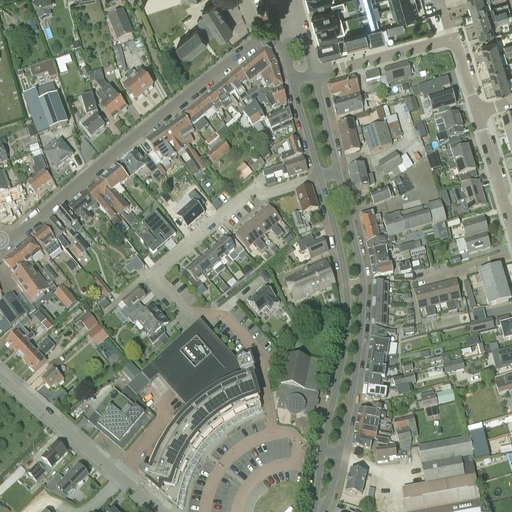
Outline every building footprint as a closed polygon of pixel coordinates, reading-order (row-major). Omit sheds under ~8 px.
[(42,0),(33,0),(41,20),(48,17),(42,0)] [(388,0),(391,9),(415,2),(414,0),(388,0)] [(477,0),(468,3),(472,14),(486,10),(484,4),(496,0),(477,0)] [(333,11),(311,17),(315,29),(341,21),(338,10),(345,8),(343,2),(331,5),(333,11)] [(415,2),(391,9),(394,20),(418,13),(415,2)] [(215,3),(202,11),(205,16),(216,33),(220,40),(233,32),(231,29),(223,16),(220,11),(215,3)] [(190,18),(187,7),(175,10),(179,22),(190,18)] [(476,26),(490,22),(486,10),(472,14),(476,26)] [(118,41),(132,35),(122,11),(108,17),(118,41)] [(507,17),(496,20),(490,22),(476,26),(479,38),(493,34),(491,27),(497,25),(511,20),(511,18),(511,15),(507,17)] [(197,30),(176,47),(187,59),(207,42),(206,41),(216,33),(205,16),(197,21),(204,32),(201,34),(197,30)] [(341,21),(315,29),(318,40),(319,40),(344,33),(341,21)] [(34,22),(29,24),(33,34),(38,32),(34,22)] [(317,47),(316,47),(320,59),(321,59),(342,53),(341,51),(347,50),(347,51),(368,45),(369,47),(385,43),(381,29),(382,29),(382,28),(381,28),(340,39),(341,40),(317,47)] [(485,56),(499,52),(496,41),(481,46),(485,56)] [(239,71),(249,86),(260,78),(276,67),(277,67),(270,53),(271,52),(263,50),(263,52),(251,61),(239,71)] [(119,72),(125,70),(120,51),(114,52),(119,72)] [(488,68),(502,64),(499,52),(485,56),(488,68)] [(492,80),(506,76),(502,64),(488,68),(492,80)] [(387,86),(411,80),(407,65),(384,71),(387,86)] [(282,89),(276,67),(260,78),(265,84),(267,88),(265,90),(268,96),(272,93),(282,89)] [(100,71),(89,74),(91,84),(95,83),(102,81),(103,80),(100,71)] [(239,71),(233,77),(241,89),(242,88),(245,85),(249,89),(250,88),(251,87),(249,86),(239,71)] [(129,83),(123,87),(136,102),(153,88),(145,79),(147,77),(143,73),(142,74),(140,73),(135,77),(132,72),(125,78),(129,83)] [(378,73),(371,74),(373,81),(380,79),(378,73)] [(371,74),(364,76),(366,83),(373,81),(371,74)] [(496,93),(510,89),(506,76),(492,80),(496,93)] [(255,104),(254,104),(257,102),(257,103),(263,99),(260,94),(259,93),(255,95),(249,99),(242,88),(241,89),(233,77),(226,82),(234,95),(235,94),(242,103),(246,100),(249,104),(252,101),(254,105),(255,104)] [(447,78),(418,87),(420,96),(450,87),(447,78)] [(343,103),(360,98),(355,79),(327,86),(331,99),(341,96),(343,103)] [(230,97),(234,95),(226,82),(219,88),(232,106),(234,109),(237,106),(230,97)] [(101,95),(108,88),(104,83),(99,88),(101,90),(95,95),(103,105),(99,109),(102,112),(111,123),(119,116),(115,112),(101,95)] [(50,131),(66,125),(52,85),(35,91),(50,131)] [(108,88),(101,95),(115,112),(119,116),(123,112),(127,110),(108,88)] [(219,88),(212,94),(223,109),(225,111),(232,106),(219,88)] [(268,96),(265,98),(267,101),(272,109),(275,107),(276,107),(286,104),(282,89),(272,93),(268,96)] [(35,91),(23,96),(37,136),(50,131),(35,91)] [(438,91),(422,96),(424,102),(427,101),(431,114),(438,112),(438,114),(447,111),(447,109),(455,107),(451,93),(440,97),(438,91)] [(219,112),(223,109),(212,94),(205,99),(214,112),(222,122),(225,120),(219,112)] [(86,119),(78,125),(91,140),(104,129),(95,118),(98,118),(91,96),(80,99),(86,119)] [(343,103),(332,106),(336,120),(363,113),(360,103),(367,101),(365,97),(360,98),(343,103)] [(204,119),(214,112),(205,99),(196,107),(199,112),(204,119)] [(414,101),(406,104),(409,114),(418,111),(414,101)] [(247,111),(243,115),(247,119),(252,128),(265,119),(255,104),(254,105),(251,107),(247,111)] [(204,119),(199,112),(196,107),(185,116),(193,128),(198,124),(199,126),(204,123),(202,120),(204,119)] [(385,120),(390,118),(387,107),(382,109),(385,120)] [(382,109),(376,111),(381,127),(384,126),(382,121),(385,120),(382,109)] [(289,111),(266,121),(271,132),(273,134),(275,133),(290,127),(289,123),(292,122),(289,111)] [(504,134),(511,131),(511,112),(505,115),(507,120),(501,122),(504,134)] [(446,133),(437,136),(439,144),(440,147),(449,141),(448,139),(460,136),(458,130),(462,129),(458,115),(442,120),(446,133)] [(185,148),(188,146),(193,143),(189,137),(194,134),(183,117),(170,126),(185,148)] [(341,141),(362,137),(360,129),(354,131),(352,123),(337,127),(341,141)] [(385,125),(362,133),(369,156),(382,152),(392,147),(390,142),(401,138),(398,128),(387,132),(385,125)] [(32,126),(25,128),(28,135),(35,133),(32,126)] [(188,146),(185,148),(170,126),(161,132),(177,156),(184,151),(187,156),(188,157),(191,162),(199,174),(206,170),(194,152),(192,153),(188,146)] [(224,127),(216,134),(220,139),(228,132),(224,127)] [(168,162),(177,156),(161,132),(145,142),(160,165),(167,160),(168,162)] [(265,132),(257,136),(263,146),(266,151),(274,147),(271,141),(265,132)] [(212,145),(219,139),(215,135),(209,140),(205,144),(208,148),(212,145)] [(341,141),(344,156),(359,152),(357,145),(363,144),(362,137),(341,141)] [(210,154),(207,158),(214,166),(230,152),(219,140),(208,150),(210,154)] [(286,157),(280,159),(282,165),(302,157),(297,141),(287,143),(288,145),(283,148),(286,157)] [(60,143),(45,155),(57,169),(70,157),(70,155),(60,143)] [(454,166),(471,161),(468,149),(463,150),(461,144),(448,147),(454,166)] [(266,151),(257,159),(261,163),(270,155),(266,151)] [(136,154),(123,165),(133,177),(144,168),(151,176),(157,172),(161,177),(165,175),(151,155),(147,158),(148,158),(143,162),(136,154)] [(402,165),(395,154),(378,165),(385,176),(402,165)] [(435,155),(428,157),(433,171),(440,169),(435,155)] [(33,160),(36,167),(32,169),(36,176),(46,169),(41,157),(33,160)] [(255,174),(264,166),(261,163),(257,159),(248,167),(255,174)] [(271,170),(262,173),(264,178),(269,177),(273,176),(282,173),(283,177),(288,176),(289,179),(307,173),(302,160),(271,170)] [(471,161),(454,166),(449,168),(450,172),(455,170),(460,185),(472,181),(470,174),(475,173),(471,161)] [(199,174),(191,162),(184,166),(192,179),(199,174)] [(133,177),(123,165),(117,169),(116,167),(109,174),(119,187),(120,188),(133,177)] [(240,185),(252,174),(244,166),(233,176),(240,185)] [(350,182),(366,178),(363,166),(348,170),(350,182)] [(0,172),(0,195),(11,192),(3,172),(0,172)] [(109,174),(93,187),(118,216),(118,218),(128,209),(114,192),(119,187),(109,174)] [(39,177),(27,184),(33,193),(44,185),(39,177)] [(366,178),(350,182),(353,194),(369,190),(368,189),(370,189),(374,186),(372,177),(366,178)] [(461,189),(452,192),(456,204),(464,202),(467,212),(485,207),(478,183),(461,188),(461,189)] [(98,205),(102,210),(111,222),(118,216),(93,187),(86,193),(96,206),(98,205)] [(302,215),(318,210),(311,188),(295,193),(302,215)] [(11,192),(0,195),(0,219),(7,217),(4,206),(18,202),(14,190),(11,192)] [(388,196),(386,191),(370,197),(374,207),(394,199),(392,194),(388,196)] [(193,202),(176,217),(187,230),(205,214),(201,209),(205,205),(194,192),(189,197),(193,202)] [(440,202),(448,199),(446,192),(438,194),(440,202)] [(98,210),(97,209),(96,206),(86,193),(67,209),(77,221),(80,219),(86,226),(92,221),(86,213),(90,210),(91,210),(92,209),(93,208),(96,212),(98,210)] [(387,239),(394,237),(429,227),(446,222),(440,204),(426,208),(383,220),(386,230),(385,230),(387,239)] [(260,214),(280,237),(283,235),(275,226),(281,221),(269,207),(260,214)] [(65,210),(57,218),(67,229),(65,230),(78,245),(82,242),(77,236),(77,237),(74,234),(81,229),(78,225),(65,210)] [(140,242),(152,255),(176,235),(164,222),(156,213),(142,225),(149,234),(140,242)] [(296,229),(302,227),(298,213),(292,215),(296,229)] [(277,239),(280,237),(260,214),(252,221),(265,235),(270,231),(277,239)] [(361,227),(375,224),(381,222),(379,217),(373,219),(372,215),(359,219),(361,227)] [(485,235),(487,234),(483,219),(461,226),(466,240),(485,235)] [(53,220),(46,226),(60,244),(59,244),(61,246),(65,251),(69,248),(60,237),(65,234),(53,220)] [(448,229),(460,226),(459,220),(447,223),(448,229)] [(259,240),(265,235),(252,221),(244,227),(264,250),(266,248),(259,240)] [(364,236),(383,231),(383,230),(382,227),(376,228),(375,224),(361,227),(364,236)] [(444,224),(436,226),(438,234),(446,232),(444,224)] [(298,236),(310,232),(308,226),(296,229),(298,236)] [(261,253),(264,250),(244,227),(235,235),(248,250),(254,245),(261,253)] [(58,245),(56,242),(44,228),(32,238),(46,256),(49,259),(61,250),(57,246),(58,245)] [(380,241),(387,239),(385,230),(383,230),(383,231),(364,236),(366,245),(380,241)] [(466,240),(456,243),(460,254),(467,252),(468,256),(489,249),(485,235),(466,240)] [(216,244),(228,258),(233,264),(233,263),(239,258),(238,257),(244,251),(235,241),(232,238),(228,242),(225,237),(216,244)] [(368,253),(386,249),(391,249),(391,248),(392,248),(391,245),(395,244),(394,237),(387,239),(380,241),(366,245),(368,253)] [(30,240),(21,247),(31,261),(39,255),(41,254),(40,254),(41,253),(30,240)] [(309,240),(297,245),(301,254),(303,254),(303,253),(307,251),(311,260),(328,253),(322,240),(311,245),(309,240)] [(233,264),(228,258),(216,244),(209,251),(220,264),(225,260),(230,266),(233,264)] [(402,254),(403,254),(408,252),(408,253),(409,252),(414,251),(412,244),(400,247),(402,254)] [(78,261),(85,255),(78,246),(70,253),(78,261)] [(21,247),(15,252),(26,266),(29,270),(30,269),(33,267),(32,265),(30,265),(29,263),(31,261),(21,247)] [(293,253),(289,248),(285,251),(288,258),(293,253)] [(418,250),(414,251),(409,252),(411,259),(426,255),(424,248),(421,249),(418,250)] [(386,249),(368,253),(370,261),(387,258),(386,253),(392,252),(391,249),(386,249)] [(220,264),(209,251),(201,257),(212,271),(217,277),(225,270),(220,264)] [(3,262),(14,276),(26,266),(15,252),(3,262)] [(217,277),(212,271),(201,257),(193,264),(205,277),(209,273),(215,279),(217,277)] [(388,257),(387,258),(370,261),(372,270),(386,267),(390,266),(388,257)] [(74,272),(78,268),(72,260),(67,264),(74,272)] [(303,272),(284,282),(294,303),(313,295),(335,286),(325,262),(303,272)] [(132,264),(125,269),(130,276),(134,272),(137,270),(132,264)] [(199,282),(205,277),(193,264),(185,271),(191,278),(188,281),(197,292),(202,287),(199,282)] [(393,265),(390,266),(386,267),(372,270),(373,279),(392,275),(391,269),(394,268),(393,265)] [(400,275),(411,272),(409,265),(398,268),(400,275)] [(31,306),(49,289),(33,267),(32,268),(30,269),(29,270),(26,266),(14,276),(11,278),(18,287),(31,306)] [(47,267),(42,271),(53,284),(58,279),(47,267)] [(482,281),(500,275),(497,268),(480,273),(482,281)] [(261,276),(266,282),(270,279),(265,273),(261,276)] [(257,276),(255,274),(248,279),(249,282),(257,276)] [(485,290),(503,285),(500,275),(482,281),(485,290)] [(246,280),(238,286),(240,289),(249,282),(246,280)] [(50,281),(47,283),(53,292),(56,289),(50,281)] [(445,285),(452,313),(456,312),(454,303),(460,301),(456,282),(445,285)] [(386,295),(387,284),(373,284),(372,294),(386,295)] [(448,314),(452,313),(445,285),(434,287),(439,306),(445,305),(448,314)] [(487,298),(505,292),(503,285),(485,290),(487,298)] [(240,289),(238,286),(230,292),(233,295),(240,289)] [(105,287),(100,291),(106,299),(111,295),(105,287)] [(433,308),(439,306),(434,287),(424,290),(431,318),(435,317),(433,308)] [(77,304),(64,288),(54,296),(68,312),(77,304)] [(126,322),(128,320),(137,313),(133,308),(145,298),(138,289),(121,303),(126,309),(119,314),(124,319),(126,322)] [(270,313),(279,306),(274,300),(275,300),(266,289),(249,304),(258,315),(266,308),(270,313)] [(427,319),(431,318),(424,290),(413,292),(418,311),(424,310),(427,319)] [(490,307),(508,302),(505,292),(487,298),(490,307)] [(102,311),(109,305),(100,294),(93,301),(102,311)] [(386,306),(386,295),(372,294),(372,306),(386,306)] [(26,316),(27,315),(13,295),(12,296),(7,299),(0,303),(0,313),(5,320),(11,328),(26,316)] [(84,308),(89,314),(92,312),(86,306),(84,308)] [(144,330),(162,315),(154,306),(146,313),(142,308),(137,313),(128,320),(133,325),(137,322),(144,330)] [(385,316),(386,306),(372,306),(372,316),(385,316)] [(299,323),(291,307),(287,309),(296,325),(299,323)] [(233,313),(242,325),(248,320),(240,308),(233,313)] [(39,312),(34,316),(41,324),(46,320),(39,312)] [(80,323),(88,332),(97,324),(87,313),(74,325),(76,327),(80,323)] [(169,323),(162,315),(144,330),(151,338),(148,340),(153,345),(158,341),(164,348),(171,343),(164,335),(165,335),(161,330),(169,323)] [(385,328),(385,316),(372,316),(371,328),(385,328)] [(496,321),(497,328),(500,327),(504,342),(511,339),(511,323),(511,324),(509,317),(496,321)] [(22,330),(30,323),(26,318),(17,326),(14,330),(17,334),(6,344),(13,351),(29,337),(22,330)] [(11,328),(5,320),(0,324),(0,330),(3,335),(11,328)] [(472,335),(476,334),(493,330),(491,320),(473,325),(470,325),(472,335)] [(48,333),(52,328),(46,322),(42,326),(48,333)] [(140,377),(128,388),(136,397),(150,385),(159,377),(188,409),(178,418),(169,431),(160,444),(153,458),(147,472),(147,473),(147,474),(140,472),(139,477),(147,484),(146,484),(161,497),(161,496),(177,510),(178,504),(178,501),(180,492),(183,483),(186,474),(190,466),(195,458),(200,450),(206,443),(213,437),(220,431),(227,425),(235,420),(244,416),(252,413),(261,410),(259,402),(261,401),(254,378),(249,363),(240,366),(200,322),(141,375),(140,377)] [(109,338),(97,325),(87,335),(94,343),(99,338),(103,343),(109,338)] [(403,336),(413,335),(412,327),(402,329),(403,336)] [(13,351),(20,359),(31,348),(28,344),(40,333),(36,329),(29,337),(13,351)] [(369,341),(383,343),(385,343),(386,335),(394,336),(395,333),(371,330),(369,341)] [(477,337),(464,340),(467,349),(479,345),(477,337)] [(20,359),(27,366),(51,345),(46,340),(38,347),(40,349),(36,353),(31,348),(20,359)] [(367,355),(381,357),(387,358),(388,358),(390,344),(385,343),(383,343),(369,341),(367,355)] [(47,356),(54,349),(51,345),(27,366),(34,374),(46,363),(42,360),(47,356)] [(498,356),(493,358),(496,372),(510,368),(510,367),(511,366),(511,349),(498,353),(498,356)] [(386,369),(387,358),(381,357),(367,355),(366,367),(386,369)] [(279,394),(277,394),(276,395),(276,396),(276,398),(276,399),(276,400),(279,401),(277,412),(286,414),(286,415),(287,416),(288,417),(289,418),(291,419),(292,419),(294,419),(295,420),(296,419),(298,419),(299,419),(301,418),(302,417),(312,419),(320,380),(317,379),(321,361),(309,358),(308,362),(290,358),(287,357),(279,394)] [(49,375),(42,382),(50,391),(56,386),(58,388),(64,382),(57,375),(58,373),(56,371),(62,366),(57,360),(46,371),(49,375)] [(445,376),(455,373),(452,363),(443,366),(445,376)] [(140,377),(141,376),(139,373),(131,364),(122,373),(132,384),(140,377)] [(411,365),(402,367),(403,375),(413,372),(411,365)] [(380,380),(380,379),(384,380),(386,369),(366,367),(364,378),(380,380)] [(404,379),(393,381),(395,389),(401,387),(408,385),(409,386),(415,385),(413,374),(404,377),(404,379)] [(511,375),(494,381),(499,396),(511,392),(511,375)] [(363,389),(378,391),(378,390),(379,382),(385,383),(386,380),(384,380),(380,379),(380,380),(364,378),(363,389)] [(411,395),(409,386),(408,385),(401,387),(403,397),(411,395)] [(437,407),(455,403),(452,391),(451,392),(450,386),(441,388),(442,394),(434,395),(437,407)] [(94,415),(87,423),(95,429),(97,427),(100,429),(100,430),(106,435),(106,434),(120,445),(137,425),(138,424),(144,430),(153,417),(147,411),(126,388),(120,396),(114,391),(94,415)] [(378,391),(363,389),(361,399),(373,401),(373,399),(379,400),(380,391),(378,390),(378,391)] [(433,393),(419,396),(421,402),(423,410),(436,407),(434,398),(433,393)] [(187,410),(183,405),(176,412),(181,416),(187,410)] [(359,410),(357,419),(378,424),(378,423),(386,425),(387,420),(385,420),(386,416),(385,415),(380,414),(382,407),(373,407),(372,413),(359,410)] [(357,419),(355,428),(377,432),(378,426),(385,428),(386,425),(378,423),(378,424),(357,419)] [(408,428),(415,427),(413,419),(393,423),(395,431),(408,428)] [(415,427),(408,428),(409,432),(410,439),(417,437),(415,427)] [(355,428),(353,437),(372,441),(377,442),(376,445),(387,447),(389,441),(376,438),(377,432),(355,428)] [(398,444),(411,441),(410,439),(409,432),(396,435),(398,444)] [(483,432),(468,435),(469,438),(474,462),(489,458),(483,432)] [(370,451),(372,441),(353,437),(351,447),(362,450),(362,449),(370,451)] [(480,511),(479,502),(473,462),(474,462),(469,438),(418,448),(425,486),(402,491),(405,511),(480,511)] [(52,470),(67,453),(57,443),(42,460),(52,470)] [(402,452),(394,453),(394,450),(375,452),(377,464),(387,463),(386,460),(395,459),(404,458),(406,458),(405,453),(402,453),(402,452)] [(36,482),(46,473),(38,465),(28,475),(36,482)] [(74,491),(89,475),(78,465),(59,486),(53,480),(45,489),(50,495),(57,488),(62,493),(68,485),(74,491)] [(361,496),(365,475),(350,472),(345,493),(361,496)]
